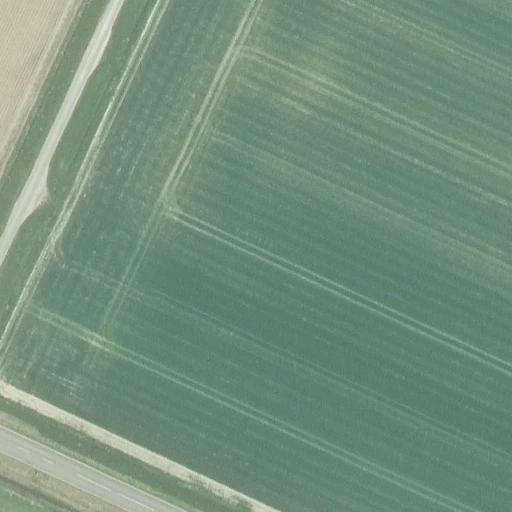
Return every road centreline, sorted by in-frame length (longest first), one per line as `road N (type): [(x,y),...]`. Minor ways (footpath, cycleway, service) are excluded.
road 1 (unclassified): [(0,252),(117,0)]
road 2 (secondary): [(155,511),(0,439)]
